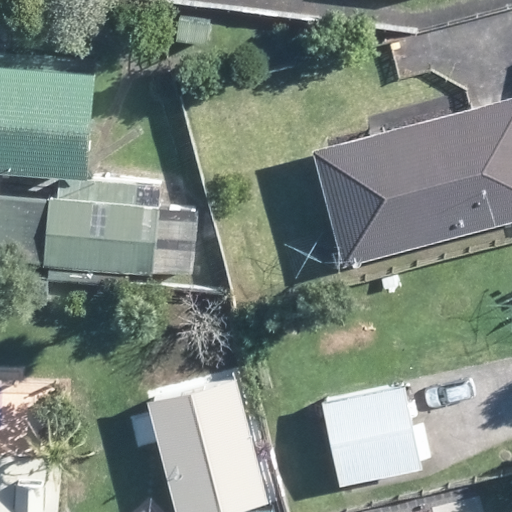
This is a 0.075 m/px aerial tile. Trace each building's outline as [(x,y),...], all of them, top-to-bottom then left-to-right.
[(198,40),(201,18),(172,15),(169,37),(198,40)] [(0,59),(0,255),(43,258),(126,264),(187,268),(192,207),(0,195),(0,165),(74,170),(74,161),(81,65),(0,59)] [(332,260),(511,213),(511,89),(370,126),(302,143),(332,260)] [(34,275),(4,273),(2,297),(32,301),(34,275)] [(411,466),(395,383),(393,377),(314,392),(332,481),(341,479),(411,466)] [(19,404),(21,413),(28,417),(38,416),(43,407),(40,398),(32,394),(24,397),(19,404)] [(47,511),(49,452),(0,449),(0,511),(47,511)] [(429,511),(427,502),(384,511),(429,511)]
